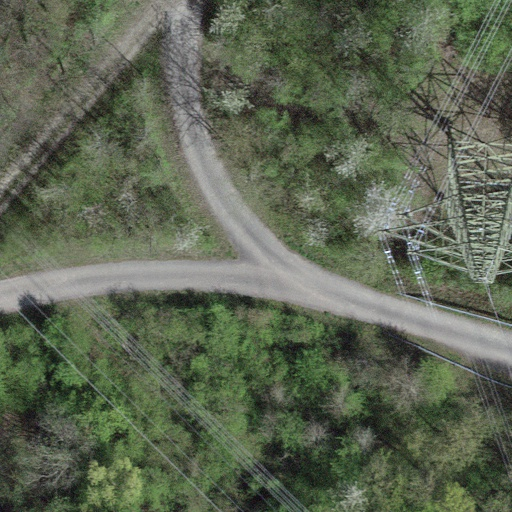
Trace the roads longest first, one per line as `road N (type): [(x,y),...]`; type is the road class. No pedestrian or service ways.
road 1 (track): [(0,299),(157,280),(310,285),(511,356)]
road 2 (track): [(310,285),(224,200),(198,86),(209,0)]
road 3 (track): [(0,213),(193,0)]
